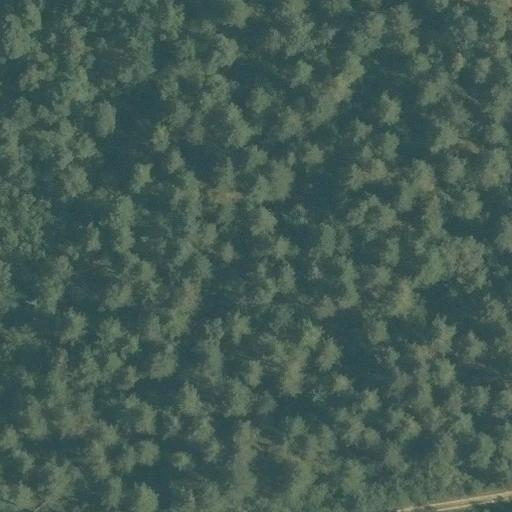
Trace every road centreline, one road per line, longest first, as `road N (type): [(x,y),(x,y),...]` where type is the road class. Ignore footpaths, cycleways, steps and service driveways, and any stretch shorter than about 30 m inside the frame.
road 1 (track): [(211,0),(0,335)]
road 2 (track): [(511,490),(366,511)]
